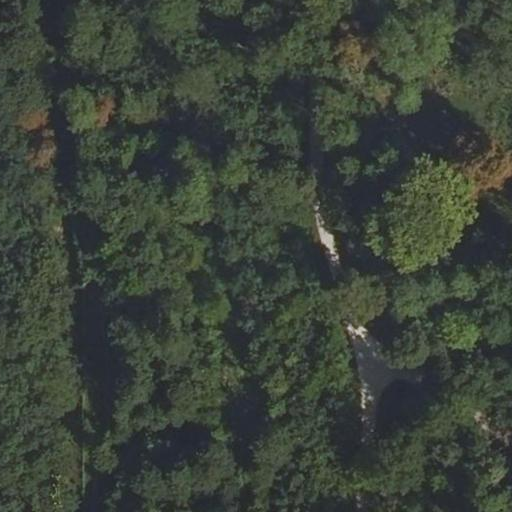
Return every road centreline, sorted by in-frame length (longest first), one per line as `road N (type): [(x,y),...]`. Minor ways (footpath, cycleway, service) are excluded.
road 1 (track): [(359,511),(369,371),(329,248),(315,147),(327,0)]
road 2 (track): [(511,440),(403,369),(369,371)]
